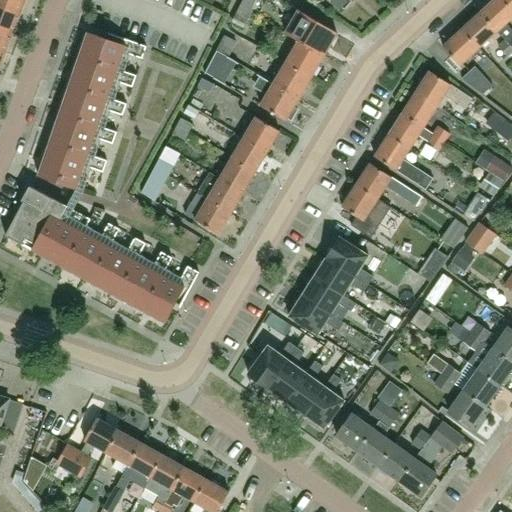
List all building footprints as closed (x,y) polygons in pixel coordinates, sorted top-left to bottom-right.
[(23,0),(0,0),(0,5),(19,13),(23,0)] [(258,0),(242,0),(239,6),(251,12),(252,12),(258,0)] [(328,0),(329,1),(338,9),(341,6),(344,8),(350,1),(349,0),(328,0)] [(511,30),(506,24),(505,22),(511,16),(511,12),(500,0),(492,0),(479,12),(495,31),(496,30),(504,39),(504,40),(511,48),(511,30)] [(511,0),(500,0),(511,12),(511,0)] [(0,28),(11,33),(19,13),(0,5),(0,28)] [(252,12),(251,12),(239,6),(231,21),(244,28),(252,12)] [(300,12),(298,10),(285,32),(288,34),(298,40),(324,55),(337,33),(300,12)] [(495,31),(479,12),(461,28),(478,47),(495,31)] [(0,50),(4,52),(11,33),(0,28),(0,50)] [(478,47),(461,28),(442,45),(458,64),(478,47)] [(78,56),(124,71),(130,53),(143,57),(147,44),(113,32),(111,37),(88,29),(78,56)] [(237,41),(224,35),(216,50),(229,57),(237,41)] [(324,55),(298,40),(285,61),(311,77),(324,55)] [(511,52),(511,48),(504,40),(498,45),(508,57),(511,52)] [(232,59),(229,57),(216,50),(204,73),(219,82),(232,59)] [(69,84),(114,99),(120,82),(133,86),(137,75),(124,71),(78,56),(69,84)] [(273,83),(299,98),(311,77),(285,61),(273,83)] [(461,78),(482,94),(492,85),(475,66),(461,78)] [(433,105),(435,106),(444,93),(455,100),(460,92),(429,71),(414,93),(433,105)] [(210,93),(210,92),(214,84),(200,76),(195,85),(198,86),(210,93)] [(267,93),(260,105),(286,120),(299,98),(273,83),(261,76),(255,86),(267,93)] [(59,112),(104,127),(110,110),(123,115),(127,103),(114,99),(69,84),(59,112)] [(461,90),(460,92),(455,100),(466,107),(472,98),(461,90)] [(435,106),(433,105),(414,93),(401,114),(421,127),(435,106)] [(184,113),(195,119),(199,110),(189,104),(184,113)] [(49,140),(94,156),(100,139),(113,143),(117,132),(104,127),(59,112),(49,140)] [(408,148),(417,134),(440,149),(445,142),(432,134),(421,127),(401,114),(387,135),(408,148)] [(241,137),(266,152),(279,131),(253,116),(241,137)] [(177,125),(189,132),(193,124),(181,117),(177,125)] [(185,140),(189,132),(177,125),(172,133),(185,140)] [(432,134),(445,142),(452,147),(458,138),(437,125),(432,134)] [(408,148),(387,135),(373,156),(424,189),(432,177),(402,157),(408,148)] [(266,152),(241,137),(229,157),(254,172),(266,152)] [(107,160),(94,156),(49,140),(38,173),(83,188),(90,167),(103,171),(107,160)] [(173,163),(178,153),(166,146),(161,156),(173,163)] [(175,165),(160,156),(153,169),(168,177),(175,165)] [(217,177),(219,178),(243,193),(254,172),(229,157),(217,177)] [(355,185),(375,198),(376,199),(385,186),(414,205),(420,196),(368,163),(355,185)] [(146,182),(147,183),(161,190),(168,177),(153,169),(146,182)] [(480,186),(494,195),(503,180),(489,171),(480,186)] [(209,172),(197,194),(230,214),(243,193),(219,178),(217,177),(209,172)] [(355,185),(341,206),(363,220),(376,199),(375,198),(355,185)] [(36,252),(63,204),(31,186),(4,235),(36,252)] [(185,214),(195,220),(219,233),(230,214),(197,194),(185,214)] [(63,204),(36,252),(63,266),(86,225),(90,218),(63,204)] [(484,216),(491,226),(505,217),(498,207),(484,216)] [(86,225),(63,266),(90,281),(112,240),(118,228),(108,222),(101,234),(86,225)] [(466,243),(473,248),(478,252),(492,231),(480,223),(466,243)] [(326,257),(368,284),(373,276),(360,268),(369,255),(340,236),(326,257)] [(112,240),(90,281),(117,296),(138,254),(145,243),(134,237),(128,248),(112,240)] [(447,268),(456,275),(461,268),(465,271),(474,257),(469,253),(473,248),(466,243),(447,268)] [(138,254),(117,296),(142,310),(165,269),(171,257),(161,251),(154,263),(138,254)] [(363,292),(368,284),(326,257),(314,276),(343,295),(351,284),(363,292)] [(508,277),(511,272),(511,264),(505,259),(497,268),(508,277)] [(430,280),(437,272),(424,263),(419,272),(430,280)] [(165,269),(142,310),(165,322),(176,300),(182,303),(199,272),(187,265),(181,277),(165,269)] [(356,303),(343,295),(314,276),(302,296),(331,314),(338,303),(351,311),(356,303)] [(331,314),(302,296),(289,316),(318,335),(326,322),(338,330),(344,322),(331,314)] [(477,322),(470,332),(485,342),(491,332),(477,322)] [(477,352),(485,342),(470,332),(460,325),(453,335),(463,342),(477,352)] [(511,329),(508,327),(493,348),(511,361),(511,329)] [(248,373),(267,387),(297,347),(289,342),(280,354),(268,345),(248,373)] [(511,361),(493,348),(485,342),(477,352),(470,364),(500,385),(511,368),(511,361)] [(267,387),(286,401),(306,373),(295,365),(304,352),(297,347),(267,387)] [(462,374),(460,372),(448,364),(447,365),(436,358),(431,366),(441,373),(455,384),(462,374)] [(286,401),(304,414),(325,386),(314,378),(323,366),(315,360),(306,373),(286,401)] [(485,405),(500,385),(470,364),(468,362),(460,372),(462,374),(455,384),(463,390),(463,389),(485,405)] [(448,394),(455,384),(441,373),(433,383),(448,394)] [(325,386),(304,414),(324,428),(344,400),(332,392),(341,379),(333,374),(325,386)] [(470,426),(485,405),(463,389),(463,390),(448,411),(470,426)] [(0,511),(0,426),(14,432),(23,405),(8,399),(0,396),(0,511)] [(380,399),(370,413),(380,420),(390,406),(380,399)] [(390,406),(380,420),(390,427),(399,413),(390,406)] [(357,450),(372,429),(373,428),(353,413),(337,436),(357,450)] [(56,464),(69,471),(79,477),(90,458),(86,456),(92,445),(106,452),(119,430),(97,417),(84,440),(86,441),(80,452),(66,445),(56,464)] [(436,455),(434,453),(439,446),(445,452),(451,444),(458,434),(459,433),(443,420),(442,421),(431,436),(430,435),(423,445),(421,449),(415,458),(414,458),(398,480),(421,496),(437,474),(427,466),(436,455)] [(372,429),(357,450),(378,465),(394,443),(373,428),(372,429)] [(421,449),(423,445),(430,435),(421,428),(412,442),(421,449)] [(115,471),(122,476),(141,442),(119,430),(106,452),(117,458),(111,469),(115,471)] [(122,476),(130,480),(144,488),(150,477),(163,454),(141,442),(122,476)] [(394,443),(378,465),(398,480),(414,458),(415,458),(394,443)] [(144,488),(159,495),(152,507),(160,510),(166,501),(165,500),(172,489),(185,467),(163,454),(150,477),(144,488)] [(46,464),(31,456),(24,479),(32,489),(46,464)] [(166,501),(173,505),(178,507),(184,496),(194,501),(207,479),(185,467),(172,489),(165,500),(166,501)] [(112,511),(130,480),(122,476),(104,508),(110,511),(112,511)] [(217,511),(229,492),(207,479),(194,501),(207,508),(204,511),(217,511)] [(75,511),(90,511),(95,505),(83,498),(75,511)]
